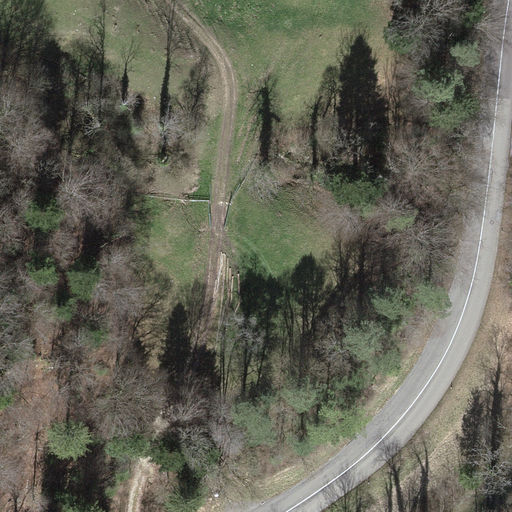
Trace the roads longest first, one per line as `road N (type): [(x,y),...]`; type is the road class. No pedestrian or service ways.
road 1 (secondary): [(508,0),(486,209),(450,341),(375,445),(285,511)]
road 2 (track): [(134,511),(215,295),(230,81),(220,53),(172,0)]
